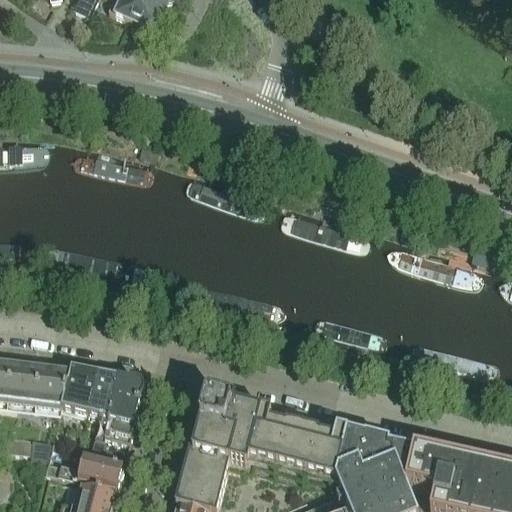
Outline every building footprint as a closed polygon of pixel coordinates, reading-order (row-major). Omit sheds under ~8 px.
[(44,0),(49,3),(50,9),(62,7),(60,1),(61,0),(44,0)] [(83,0),(76,17),(91,24),(101,2),(106,3),(107,0),(120,0),(124,1),(122,5),(117,2),(109,21),(131,30),(141,30),(143,35),(146,37),(151,34),(155,36),(167,10),(142,0),(83,0)] [(142,0),(167,10),(171,0),(142,0)] [(0,149),(0,169),(39,170),(39,150),(0,149)] [(158,158),(142,153),(138,164),(154,169),(158,158)] [(75,156),(71,174),(151,192),(155,175),(75,156)] [(243,170),(230,165),(226,174),(239,179),(243,170)] [(189,184),(183,201),(263,229),(269,211),(189,184)] [(361,225),(366,210),(356,206),(351,222),(361,225)] [(284,218),(279,236),(367,264),(373,245),(284,218)] [(0,249),(0,267),(31,269),(32,251),(0,249)] [(386,251),(380,272),(475,298),(481,277),(386,251)] [(486,272),(489,264),(491,255),(477,251),(475,260),(472,269),(486,272)] [(48,252),(44,272),(155,296),(160,276),(48,252)] [(511,285),(501,282),(494,305),(511,310),(511,285)] [(20,303),(21,294),(5,292),(4,301),(20,303)] [(188,293),(184,313),(283,334),(287,314),(188,293)] [(89,295),(86,307),(105,311),(108,300),(89,295)] [(138,314),(135,325),(147,329),(150,317),(138,314)] [(313,322),(308,338),(380,358),(385,342),(313,322)] [(430,355),(425,372),(473,385),(478,368),(430,355)] [(371,379),(381,382),(384,369),(374,367),(371,379)] [(0,413),(62,421),(62,419),(70,380),(55,378),(52,376),(48,375),(45,377),(0,371),(0,413)] [(62,419),(90,426),(101,384),(87,381),(85,382),(72,379),(72,380),(70,380),(62,419)] [(410,384),(401,382),(398,392),(408,394),(410,384)] [(99,465),(108,430),(119,388),(113,387),(111,386),(101,384),(90,426),(99,428),(92,463),(99,465)] [(119,388),(108,430),(134,437),(144,399),(140,392),(119,388)] [(511,511),(511,486),(434,468),(416,464),(414,464),(390,459),(390,456),(337,442),(335,450),(319,446),(319,444),(287,436),(286,437),(270,433),(272,425),(261,422),(260,423),(254,422),(254,421),(240,417),(240,418),(210,411),(206,412),(196,452),(192,451),(176,511),(219,511),(229,474),(248,479),(250,471),(336,494),(341,507),(328,511),(511,511)] [(125,472),(134,437),(108,430),(99,465),(125,472)] [(68,449),(56,446),(53,456),(65,459),(68,449)] [(48,468),(48,467),(49,457),(32,455),(32,449),(8,447),(7,459),(31,461),(31,466),(48,468)] [(74,477),(48,471),(45,481),(118,500),(121,490),(123,487),(124,481),(124,478),(124,476),(78,464),(74,477)] [(118,511),(120,510),(118,507),(116,507),(117,505),(81,496),(76,511),(118,511)]
